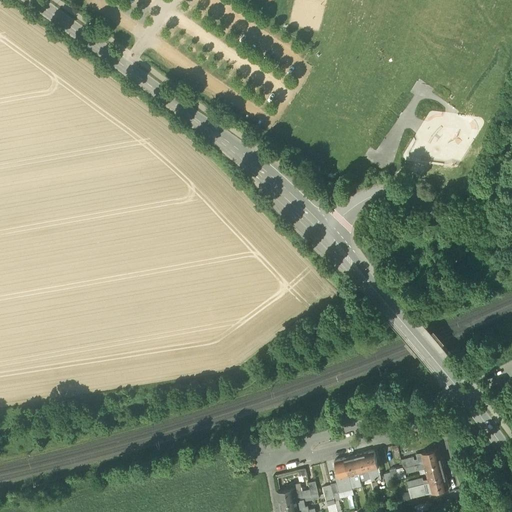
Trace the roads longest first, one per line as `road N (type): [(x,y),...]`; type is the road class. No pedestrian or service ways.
road 1 (residential): [(463,393),(266,455),(268,467),(440,428)]
road 2 (residential): [(324,226),(257,165),(30,0)]
road 3 (unclassified): [(324,226),(382,192),(451,220),(472,220),(489,204),(511,148)]
road 4 (residential): [(463,393),(324,226)]
